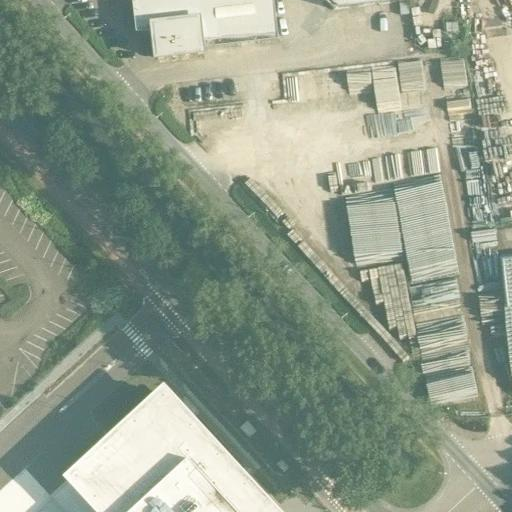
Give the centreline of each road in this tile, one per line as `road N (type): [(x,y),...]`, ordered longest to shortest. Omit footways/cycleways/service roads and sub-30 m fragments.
road 1 (tertiary): [(480,479),(33,0)]
road 2 (tertiary): [(0,106),(371,511)]
road 3 (unknown): [(0,213),(32,251),(52,294),(29,333),(0,331)]
